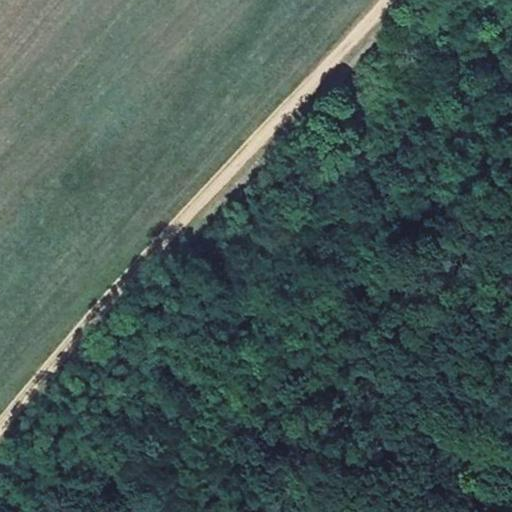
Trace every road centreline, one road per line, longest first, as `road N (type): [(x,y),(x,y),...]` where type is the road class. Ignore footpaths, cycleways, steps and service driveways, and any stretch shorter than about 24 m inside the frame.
road 1 (track): [(379,0),(0,423)]
road 2 (track): [(328,511),(511,270)]
